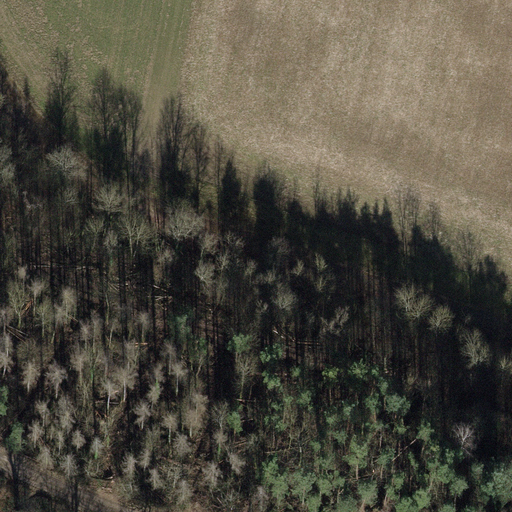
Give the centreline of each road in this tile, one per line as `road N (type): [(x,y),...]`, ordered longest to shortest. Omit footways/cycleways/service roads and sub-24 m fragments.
road 1 (track): [(511,330),(154,218),(48,135),(0,80)]
road 2 (track): [(110,511),(0,457)]
